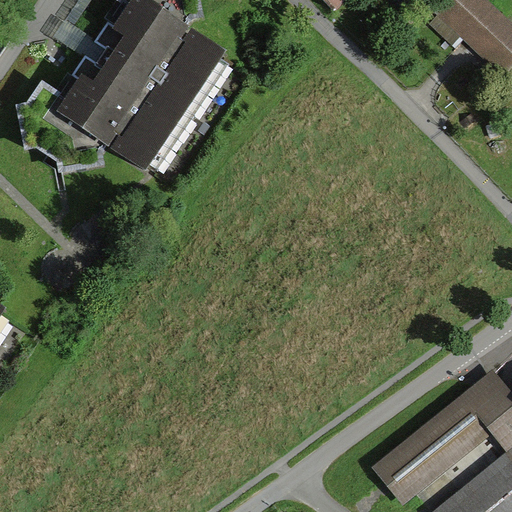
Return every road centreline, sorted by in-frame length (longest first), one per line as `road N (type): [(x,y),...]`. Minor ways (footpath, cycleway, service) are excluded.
road 1 (motorway): [(511,117),(137,412),(0,505)]
road 2 (motorway): [(75,511),(511,179)]
road 3 (unclassified): [(511,321),(249,511)]
